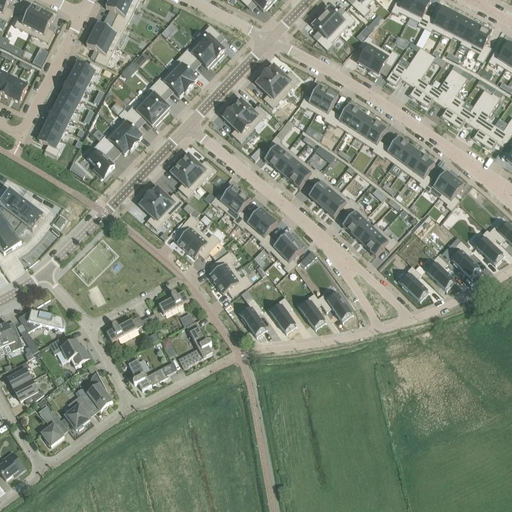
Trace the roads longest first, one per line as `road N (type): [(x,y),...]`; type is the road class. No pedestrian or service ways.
road 1 (residential): [(505,192),(419,127),(271,39)]
road 2 (residential): [(189,124),(345,265)]
road 3 (tertiary): [(42,272),(189,124)]
road 4 (residential): [(0,125),(20,135),(82,18)]
road 5 (residential): [(377,330),(249,352)]
